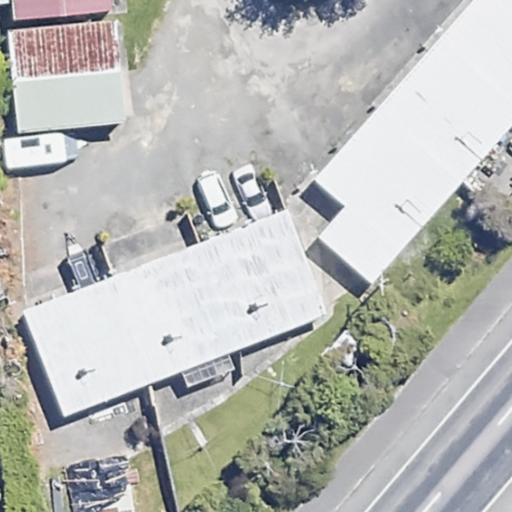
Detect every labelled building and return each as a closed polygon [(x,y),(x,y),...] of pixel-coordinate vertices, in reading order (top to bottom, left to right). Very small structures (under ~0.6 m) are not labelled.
[(511,0),(468,0),(307,175),(335,201),(387,249),(511,113),(511,0)] [(110,13),(7,22),(15,125),(119,116),(110,13)] [(387,249),(335,201),(304,234),(356,283),(387,249)] [(282,205),(180,236),(183,246),(212,341),(314,310),(282,205)] [(218,360),(212,341),(183,246),(101,271),(134,380),(135,385),(218,360)] [(41,408),(134,380),(101,271),(97,260),(4,288),(41,408)]
